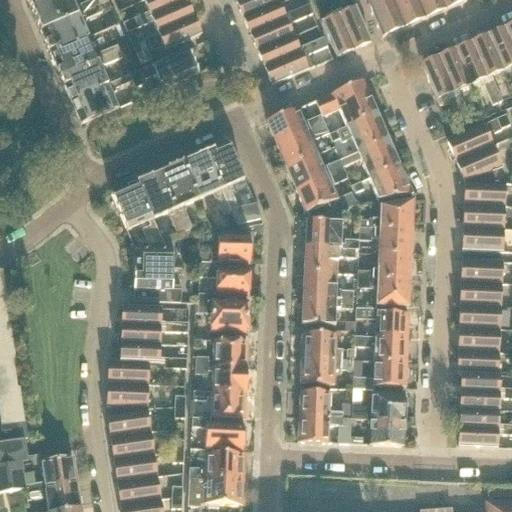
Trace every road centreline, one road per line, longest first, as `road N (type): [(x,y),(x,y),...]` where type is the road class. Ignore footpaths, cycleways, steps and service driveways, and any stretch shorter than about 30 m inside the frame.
road 1 (residential): [(434,468),(445,191),(387,59)]
road 2 (residential): [(269,459),(279,224),(234,121)]
road 3 (residential): [(104,511),(89,393),(106,260),(66,207)]
road 4 (residential): [(87,189),(6,0)]
road 5 (residential): [(269,459),(434,468)]
road 6 (residential): [(234,121),(87,189)]
road 7 (residential): [(387,59),(256,112)]
road 8 (residential): [(509,0),(387,59)]
road 9 (residential): [(256,112),(207,0)]
